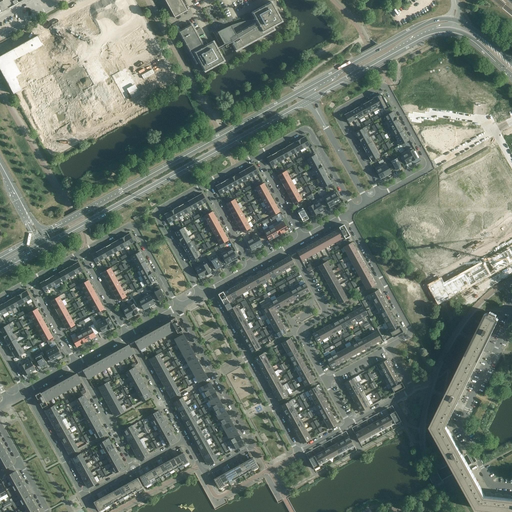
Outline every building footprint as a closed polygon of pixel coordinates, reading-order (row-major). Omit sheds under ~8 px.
[(0,0),(0,13),(6,10),(6,11),(9,9),(9,8),(15,5),(15,6),(19,3),(16,0),(0,0)] [(164,0),(175,18),(188,11),(181,0),(164,0)] [(220,46),(222,49),(226,57),(274,30),(273,27),(282,22),(272,2),(252,13),(256,19),(253,20),(245,21),(238,23),(231,26),(226,28),(226,27),(225,27),(224,27),(223,27),(223,28),(223,29),(218,32),(224,44),(222,45),(220,46)] [(39,36),(0,54),(0,67),(13,94),(29,86),(40,109),(36,111),(46,133),(78,118),(79,120),(94,112),(96,116),(141,95),(127,67),(117,72),(109,56),(111,55),(91,13),(63,27),(65,30),(42,41),(39,36)] [(200,62),(205,71),(224,61),(219,51),(217,48),(214,41),(213,41),(213,42),(207,45),(205,42),(203,44),(192,25),(179,32),(196,64),(200,62)] [(121,59),(120,49),(111,49),(111,59),(121,59)] [(168,79),(163,69),(151,75),(156,85),(168,79)] [(380,101),(382,105),(383,107),(384,110),(389,108),(386,102),(383,98),(383,97),(382,96),(381,95),(380,95),(379,96),(377,97),(379,99),(380,101)] [(375,103),(377,108),(378,110),(383,107),(382,105),(380,101),(379,99),(377,97),(373,99),(375,103)] [(368,102),(373,110),(373,111),(373,112),(374,112),(378,110),(377,108),(375,103),(373,99),(368,102)] [(363,104),(368,113),(368,114),(373,111),(373,110),(368,102),(363,104)] [(358,107),(363,115),(364,116),(368,114),(368,113),(363,104),(358,107)] [(354,110),(358,118),(359,120),(364,117),(364,116),(363,115),(358,107),(354,110)] [(354,110),(349,112),(349,113),(354,121),(358,118),(354,110)] [(349,113),(349,112),(344,115),(349,123),(354,121),(349,113)] [(394,114),(392,112),(391,112),(384,116),(387,121),(395,117),(394,114)] [(395,117),(387,121),(385,122),(387,127),(389,126),(398,121),(395,117)] [(398,121),(389,126),(387,127),(390,132),(392,131),(400,126),(398,121)] [(358,137),(366,133),(368,132),(369,131),(366,126),(363,128),(355,132),(358,137)] [(400,126),(392,131),(390,132),(393,137),(394,136),(395,135),(403,131),(400,126)] [(403,131),(395,135),(394,136),(396,141),(397,140),(405,136),(403,131)] [(368,132),(366,133),(358,137),(360,142),(369,138),(371,136),(368,132)] [(371,136),(369,138),(360,142),(363,147),(371,142),(373,141),(371,137),(371,136)] [(405,136),(397,140),(396,141),(395,141),(398,146),(400,145),(408,141),(405,136)] [(310,145),(305,137),(300,139),(305,148),(310,145)] [(305,148),(300,139),(295,142),(300,150),(305,148)] [(373,141),(371,142),(363,147),(366,152),(374,147),(376,146),(373,141)] [(300,150),(295,142),(291,145),(295,153),(300,150)] [(295,153),(291,145),(286,147),(286,148),(290,155),(295,153)] [(376,146),(374,147),(366,152),(368,156),(376,152),(379,151),(376,146)] [(281,150),(286,158),(290,155),(286,148),(286,147),(281,150)] [(414,152),(413,150),(411,147),(406,150),(407,153),(412,161),(415,160),(417,158),(414,152)] [(281,150),(276,152),(277,153),(281,161),(286,158),(281,150)] [(400,153),(402,156),(406,164),(412,161),(407,153),(406,150),(400,153)] [(379,151),(376,152),(368,156),(371,161),(379,157),(381,156),(379,151)] [(276,163),(281,161),(277,153),(276,152),(272,155),(272,156),(276,163)] [(272,156),(272,155),(267,158),(271,166),(276,163),(272,156)] [(309,164),(318,160),(315,155),(307,159),(309,164)] [(394,166),(396,170),(402,167),(400,165),(402,163),(399,157),(397,158),(391,161),(394,166)] [(320,164),(318,160),(309,164),(312,169),(320,164)] [(379,165),(381,167),(386,176),(387,175),(391,173),(389,169),(386,164),(385,162),(384,162),(379,165)] [(315,174),(323,169),(320,164),(312,169),(315,174)] [(258,173),(254,165),(249,168),(253,176),(258,173)] [(374,168),(375,170),(377,173),(380,179),(386,176),(381,167),(379,165),(374,168)] [(253,176),(249,168),(244,170),(249,179),(253,176)] [(326,174),(323,169),(315,174),(317,178),(325,174),(326,174)] [(249,179),(244,170),(239,173),(244,181),(249,179)] [(280,180),(289,176),(286,171),(278,175),(280,180)] [(244,181),(239,173),(234,176),(239,184),(244,181)] [(328,178),(326,174),(325,174),(317,178),(320,183),(328,179),(328,178)] [(239,184),(234,176),(230,178),(234,186),(239,184)] [(283,185),(291,180),(289,176),(280,180),(283,185)] [(234,186),(230,178),(225,181),(230,189),(234,186)] [(331,183),(328,178),(328,179),(320,183),(323,188),(325,187),(331,183)] [(294,185),(291,180),(283,185),(286,190),(294,185)] [(221,184),(225,192),(230,189),(225,181),(220,183),(221,184)] [(221,184),(220,183),(215,186),(220,194),(225,192),(221,184)] [(266,188),(264,183),(255,187),(258,193),(266,188)] [(297,190),(294,185),(286,190),(288,194),(297,190)] [(269,193),(266,188),(258,193),(261,197),(269,193)] [(299,194),(297,190),(288,194),(291,199),(299,194)] [(329,194),(330,196),(335,204),(340,201),(336,194),(335,192),(334,191),(329,194)] [(207,202),(202,193),(197,196),(202,204),(207,202)] [(272,197),(269,193),(261,197),(263,202),(272,197)] [(323,197),(324,199),(325,200),(329,207),(335,204),(330,196),(329,194),(329,193),(328,193),(323,196),(323,197)] [(302,199),(299,194),(291,199),(294,204),(296,203),(297,202),(300,200),(302,199)] [(202,204),(197,196),(193,199),(197,207),(202,204)] [(274,202),(272,197),(263,202),(264,203),(266,206),(266,207),(274,202)] [(197,207),(193,199),(188,201),(192,210),(197,207)] [(237,204),(235,199),(226,204),(229,209),(237,204)] [(320,203),(319,201),(318,200),(318,199),(312,202),(312,203),(313,203),(313,205),(318,213),(324,210),(323,209),(320,203)] [(192,210),(188,201),(183,204),(183,205),(188,212),(192,210)] [(277,207),(274,202),(266,207),(269,211),(277,207)] [(307,206),(308,208),(312,216),(313,216),(316,215),(318,213),(313,205),(313,203),(312,203),(307,206)] [(178,207),(179,207),(183,215),(188,212),(183,205),(183,204),(178,207)] [(240,209),(237,204),(229,209),(232,213),(240,209)] [(179,207),(178,207),(174,209),(178,218),(183,215),(179,207)] [(280,212),(277,207),(269,211),(271,216),(280,212)] [(307,216),(306,215),(304,211),(304,210),(303,208),(297,211),(298,214),(300,216),(301,218),(301,219),(303,222),(309,219),(307,216)] [(178,218),(174,209),(169,212),(174,220),(178,218)] [(243,213),(240,209),(232,213),(234,218),(243,213)] [(215,216),(212,211),(204,216),(207,221),(215,216)] [(174,220),(169,212),(164,215),(169,223),(174,220)] [(237,223),(245,218),(243,213),(234,218),(237,223)] [(218,221),(215,216),(207,221),(209,226),(218,221)] [(248,223),(245,218),(237,223),(240,227),(248,223)] [(278,225),(279,224),(283,233),(288,230),(287,229),(284,222),(283,220),(282,220),(278,222),(277,222),(278,225)] [(220,226),(218,221),(209,226),(212,230),(220,226)] [(248,223),(240,227),(242,232),(251,228),(248,223)] [(283,233),(279,224),(278,225),(274,227),(279,235),(283,233)] [(339,227),(339,229),(340,230),(342,233),(344,232),(346,230),(347,230),(345,228),(344,225),(344,224),(339,227)] [(215,235),(223,231),(220,226),(212,230),(215,235)] [(184,228),(183,227),(175,232),(178,237),(186,232),(184,228)] [(263,230),(264,232),(265,234),(269,241),(274,238),(269,230),(268,227),(268,228),(263,230)] [(279,235),(274,227),(269,230),(274,238),(279,235)] [(340,230),(339,229),(335,231),(339,240),(344,237),(343,236),(342,233),(340,230)] [(344,237),(345,239),(350,236),(349,235),(348,233),(347,230),(346,230),(344,232),(342,233),(343,236),(344,237)] [(225,235),(223,231),(215,235),(217,240),(225,235)] [(339,240),(335,231),(330,234),(335,243),(335,242),(339,240)] [(186,233),(186,232),(178,237),(180,242),(189,237),(188,236),(186,233)] [(252,238),(257,247),(263,244),(259,238),(257,235),(256,233),(251,236),(252,238)] [(125,236),(129,245),(134,242),(129,234),(125,236)] [(335,243),(330,234),(325,236),(330,245),(335,243)] [(222,244),(228,240),(225,235),(217,240),(220,245),(222,244)] [(120,239),(124,247),(129,245),(125,236),(120,239)] [(330,245),(325,236),(320,239),(325,248),(330,245)] [(191,242),(189,237),(180,242),(183,246),(191,242)] [(257,247),(252,238),(246,241),(249,247),(251,250),(257,247)] [(115,242),(120,250),(124,247),(120,239),(115,242)] [(325,248),(320,239),(316,242),(321,250),(325,248)] [(111,245),(115,253),(120,250),(115,242),(110,244),(111,245)] [(194,247),(191,242),(183,246),(186,251),(194,247)] [(321,250),(316,242),(311,244),(316,253),(321,250)] [(354,247),(352,242),(348,244),(346,246),(343,247),(343,248),(345,252),(346,252),(354,247)] [(106,247),(110,255),(115,253),(111,245),(110,244),(106,247)] [(316,253),(311,244),(306,247),(311,256),(311,255),(316,253)] [(101,249),(105,258),(110,255),(106,247),(101,249)] [(188,256),(196,251),(194,247),(186,251),(188,256)] [(311,256),(306,247),(302,249),(306,258),(307,258),(311,256)] [(357,252),(354,247),(346,252),(348,256),(357,252)] [(496,270),(511,261),(511,247),(490,259),(496,270)] [(226,251),(227,252),(232,261),(237,258),(234,252),(232,249),(232,248),(226,251)] [(96,252),(101,260),(105,258),(101,249),(96,252)] [(306,258),(302,249),(297,252),(302,261),(306,258)] [(232,261),(227,252),(226,251),(226,250),(220,253),(221,255),(223,259),(226,264),(232,261)] [(196,258),(199,256),(196,251),(188,256),(191,261),(196,258)] [(91,255),(96,263),(101,260),(96,252),(91,255)] [(139,252),(131,256),(134,261),(142,257),(139,252)] [(359,256),(357,252),(348,256),(351,261),(359,256)] [(295,265),(290,256),(285,259),(290,267),(295,265)] [(362,261),(359,256),(351,261),(353,266),(362,261)] [(136,266),(137,266),(145,261),(142,257),(134,261),(136,266)] [(222,267),(220,265),(217,258),(211,261),(214,266),(216,270),(222,267)] [(290,267),(285,259),(280,261),(285,270),(290,267)] [(137,266),(139,271),(147,266),(145,261),(137,266)] [(208,274),(211,273),(209,268),(206,264),(205,261),(199,264),(201,267),(206,276),(208,274)] [(285,270),(280,261),(276,264),(281,272),(285,270)] [(321,271),(329,266),(327,261),(318,266),(321,271)] [(364,266),(362,261),(353,266),(356,270),(364,266)] [(73,265),(78,273),(83,270),(78,262),(73,265)] [(459,276),(466,288),(489,275),(483,263),(459,276)] [(198,274),(200,279),(206,276),(201,267),(199,264),(194,267),(195,270),(197,274),(198,274)] [(271,266),(276,275),(280,273),(281,272),(276,264),(271,266)] [(68,267),(69,268),(73,276),(78,273),(73,265),(68,267)] [(142,275),(150,271),(147,266),(139,271),(142,275)] [(276,275),(271,266),(266,269),(271,278),(276,275)] [(323,276),(332,271),(329,266),(321,271),(323,276)] [(367,270),(364,266),(356,270),(358,275),(367,270)] [(64,270),(68,278),(73,276),(69,268),(68,267),(64,270)] [(102,272),(105,277),(113,273),(110,268),(102,272)] [(271,278),(266,269),(261,272),(266,280),(271,278)] [(59,273),(64,281),(68,278),(64,270),(59,273)] [(370,275),(367,270),(358,275),(361,280),(370,275)] [(142,275),(144,280),(153,276),(150,271),(142,275)] [(326,280),(335,276),(332,271),(323,276),(326,280)] [(266,280),(261,272),(257,274),(262,283),(266,280)] [(54,275),(59,284),(64,281),(59,273),(54,275)] [(105,277),(108,282),(116,277),(113,273),(105,277)] [(262,283),(257,274),(252,277),(257,286),(262,283)] [(50,278),(54,286),(59,284),(54,275),(50,278)] [(372,280),(370,275),(361,280),(364,285),(372,280)] [(144,280),(147,285),(155,280),(153,276),(144,280)] [(337,280),(335,276),(326,280),(329,285),(337,280)] [(439,302),(450,297),(466,288),(459,276),(443,285),(440,280),(430,286),(439,302)] [(108,282),(110,287),(118,282),(116,277),(108,282)] [(257,286),(252,277),(247,279),(252,288),(257,286)] [(45,280),(45,281),(49,289),(54,286),(50,278),(45,280)] [(252,288),(247,279),(242,282),(247,291),(252,288)] [(44,291),(44,292),(49,289),(45,281),(45,280),(40,283),(44,291)] [(80,285),(83,290),(91,285),(88,280),(80,285)] [(340,285),(337,280),(329,285),(331,290),(340,285)] [(375,285),(372,280),(364,285),(366,289),(375,285)] [(110,287),(113,291),(121,287),(118,282),(110,287)] [(247,291),(242,282),(238,285),(243,293),(247,291)] [(310,291),(305,283),(304,283),(300,285),(305,294),(309,292),(310,291)] [(83,290),(85,294),(93,290),(91,285),(83,290)] [(158,299),(159,301),(165,298),(160,289),(158,285),(152,289),(154,292),(158,299)] [(243,293),(238,285),(233,287),(238,296),(243,293)] [(305,294),(300,285),(295,288),(300,297),(305,294)] [(334,295),(343,290),(340,285),(331,290),(334,295)] [(113,291),(115,296),(124,292),(121,287),(113,291)] [(238,296),(233,287),(228,290),(233,299),(238,296)] [(300,297),(295,288),(290,291),(295,299),(300,297)] [(22,293),(26,301),(31,299),(31,298),(27,290),(22,293)] [(88,299),(96,294),(93,290),(85,294),(88,299)] [(233,299),(228,290),(223,292),(225,295),(226,297),(228,300),(228,301),(233,299)] [(345,295),(343,290),(334,295),(336,300),(345,295)] [(372,299),(380,294),(378,290),(369,295),(372,299)] [(295,299),(290,291),(286,293),(290,302),(295,299)] [(115,296),(118,301),(121,300),(123,298),(126,297),(124,292),(115,296)] [(17,296),(22,304),(26,301),(22,293),(17,296)] [(290,302),(286,293),(281,296),(286,305),(290,302)] [(88,299),(90,304),(99,299),(96,294),(88,299)] [(383,299),(380,294),(372,299),(374,304),(383,299)] [(155,304),(150,295),(144,298),(149,307),(155,304)] [(348,299),(345,295),(336,300),(339,304),(348,299)] [(12,298),(17,307),(22,304),(17,296),(12,298)] [(51,301),(54,306),(62,301),(59,296),(51,301)] [(286,305),(281,296),(276,299),(281,307),(286,305)] [(259,303),(261,307),(271,301),(270,298),(269,297),(265,300),(259,303)] [(8,302),(12,309),(17,307),(12,298),(8,301),(8,302)] [(149,307),(144,298),(139,301),(140,304),(144,310),(149,307)] [(90,304),(93,308),(101,304),(99,299),(90,304)] [(281,307),(276,299),(271,301),(273,304),(274,306),(275,309),(276,310),(279,308),(281,307)] [(377,309),(386,304),(383,299),(374,304),(377,309)] [(3,304),(7,312),(12,309),(8,302),(8,301),(3,304)] [(54,306),(56,310),(64,306),(62,301),(54,306)] [(270,312),(274,309),(275,309),(274,306),(273,304),(271,301),(261,307),(262,309),(260,311),(263,316),(265,314),(270,312)] [(135,314),(138,313),(135,308),(135,307),(133,304),(133,303),(132,302),(127,305),(126,305),(127,306),(128,307),(130,311),(133,316),(135,314)] [(93,308),(96,313),(98,312),(100,311),(104,309),(101,304),(93,308)] [(388,309),(386,304),(377,309),(380,314),(388,309)] [(236,306),(234,306),(232,308),(228,310),(231,314),(240,310),(237,305),(236,306)] [(56,310),(59,315),(67,310),(64,306),(56,310)] [(122,309),(122,310),(124,313),(125,314),(127,319),(133,316),(130,311),(128,307),(127,306),(122,309)] [(368,315),(363,306),(358,309),(363,318),(368,315)] [(28,313),(31,318),(39,313),(37,308),(28,313)] [(268,319),(277,314),(274,309),(270,312),(265,314),(268,319)] [(353,312),(357,321),(362,318),(363,318),(358,309),(353,312)] [(391,314),(388,309),(380,314),(382,318),(391,314)] [(59,315),(61,320),(70,315),(67,310),(59,315)] [(242,314),(240,310),(231,314),(234,319),(242,314)] [(352,323),(357,321),(353,312),(348,315),(352,323)] [(482,324),(475,339),(485,344),(489,336),(490,333),(491,331),(497,319),(498,318),(498,317),(497,318),(496,317),(489,314),(488,313),(488,312),(487,313),(487,314),(482,324)] [(31,318),(34,323),(42,318),(39,313),(31,318)] [(245,319),(242,314),(234,319),(236,324),(245,319)] [(279,319),(277,314),(268,319),(270,324),(279,319)] [(394,318),(391,314),(382,318),(385,323),(394,318)] [(61,320),(64,325),(72,320),(70,315),(61,320)] [(352,323),(348,315),(343,317),(347,326),(352,323)] [(347,326),(343,317),(337,320),(342,329),(347,326)] [(34,323),(36,327),(45,323),(42,318),(34,323)] [(105,325),(108,330),(110,328),(113,327),(109,320),(108,318),(105,319),(103,321),(105,325)] [(388,328),(396,323),(394,318),(385,323),(388,328)] [(248,324),(245,319),(236,324),(239,329),(248,324)] [(273,328),(282,324),(279,319),(270,324),(273,328)] [(64,325),(67,329),(75,325),(72,320),(64,325)] [(342,329),(337,320),(332,323),(337,332),(342,329)] [(101,331),(102,333),(108,330),(105,325),(103,321),(97,324),(100,328),(101,331)] [(175,330),(174,327),(172,324),(171,322),(167,324),(172,333),(176,330),(175,330)] [(36,327),(39,332),(47,328),(45,323),(36,327)] [(337,332),(332,323),(327,326),(332,334),(337,332)] [(390,333),(399,328),(396,323),(388,328),(390,333)] [(0,330),(2,334),(10,329),(11,330),(12,329),(9,324),(8,324),(0,328),(0,330)] [(167,335),(172,333),(167,324),(162,326),(167,335)] [(179,326),(178,324),(176,325),(174,327),(175,330),(176,330),(177,333),(181,331),(182,330),(180,326),(179,326)] [(250,329),(248,324),(239,329),(241,333),(250,329)] [(276,333),(284,328),(282,324),(273,328),(276,333)] [(85,329),(86,331),(91,339),(96,336),(95,335),(91,328),(90,326),(85,329)] [(167,335),(162,326),(158,329),(163,338),(167,335)] [(332,334),(327,326),(322,328),(327,337),(332,334)] [(403,332),(400,327),(399,328),(390,333),(393,337),(393,338),(403,332)] [(39,332),(42,337),(50,332),(47,328),(39,332)] [(80,331),(82,333),(86,342),(91,339),(86,331),(85,329),(85,328),(80,331)] [(287,333),(284,328),(276,333),(278,338),(282,336),(287,333)] [(327,337),(322,328),(317,331),(322,340),(327,337)] [(5,339),(13,334),(11,330),(10,329),(2,334),(5,339)] [(163,338),(158,329),(153,331),(158,340),(163,338)] [(251,331),(250,329),(241,333),(244,338),(253,333),(251,331)] [(77,336),(81,344),(86,342),(82,333),(80,331),(76,334),(75,334),(77,336)] [(154,342),(158,340),(153,331),(149,334),(154,342)] [(322,340),(317,331),(312,334),(317,343),(322,340)] [(381,340),(377,331),(371,334),(376,343),(381,340)] [(42,337),(44,342),(47,341),(49,339),(53,337),(50,332),(42,337)] [(13,334),(5,339),(7,343),(16,339),(18,338),(15,333),(13,334)] [(255,338),(253,333),(244,338),(247,343),(255,338)] [(154,342),(149,334),(144,336),(149,345),(154,342)] [(177,344),(186,339),(183,334),(179,337),(175,339),(174,339),(177,344)] [(376,343),(371,334),(366,337),(371,346),(376,343)] [(75,344),(76,347),(81,344),(77,336),(72,339),(75,344)] [(149,345),(144,336),(140,339),(145,347),(149,345)] [(371,346),(366,337),(361,340),(366,348),(371,346)] [(258,343),(255,338),(247,343),(249,348),(258,343)] [(284,348),(293,343),(290,339),(290,338),(281,343),(284,348)] [(7,343),(10,348),(18,344),(18,343),(16,339),(7,343)] [(145,347),(140,339),(135,341),(140,350),(145,347)] [(188,344),(186,339),(177,344),(179,349),(188,344)] [(483,348),(485,344),(475,339),(473,343),(483,348)] [(366,348),(361,340),(356,342),(361,351),(366,348)] [(361,351),(356,342),(351,345),(356,354),(361,351)] [(13,353),(21,348),(22,348),(19,343),(18,343),(18,344),(10,348),(13,353)] [(261,348),(258,343),(249,348),(252,353),(261,348)] [(286,353),(295,348),(293,343),(284,348),(286,353)] [(459,397),(483,348),(473,343),(447,395),(446,397),(445,399),(445,400),(442,404),(453,409),(454,410),(456,406),(457,406),(458,405),(459,402),(458,402),(460,397),(459,397)] [(182,354),(191,349),(188,344),(179,349),(182,354)] [(51,348),(51,349),(56,358),(62,355),(57,346),(56,345),(55,345),(51,348)] [(133,354),(128,345),(124,348),(129,356),(133,354)] [(356,354),(351,345),(346,348),(351,357),(356,354)] [(21,348),(13,353),(15,358),(23,353),(26,352),(23,347),(22,348),(21,348)] [(51,361),(56,358),(51,349),(51,348),(50,347),(45,350),(46,352),(50,360),(51,361)] [(129,356),(124,348),(119,350),(124,359),(129,356)] [(289,357),(298,353),(295,348),(286,353),(289,357)] [(351,357),(346,348),(341,351),(346,359),(351,357)] [(185,358),(193,354),(191,349),(182,354),(185,358)] [(124,359),(119,350),(115,353),(120,361),(124,359)] [(346,359),(341,351),(336,353),(341,362),(346,359)] [(39,364),(40,367),(46,364),(43,359),(42,356),(40,353),(34,356),(36,359),(38,362),(38,363),(39,364)] [(120,361),(115,353),(110,355),(115,364),(120,361)] [(255,358),(257,362),(266,358),(264,353),(255,358)] [(292,362),(301,357),(298,353),(289,357),(292,362)] [(341,362),(336,353),(331,356),(336,365),(341,362)] [(161,359),(159,354),(156,356),(150,359),(153,364),(159,361),(161,359)] [(187,363),(196,358),(193,354),(185,358),(187,363)] [(115,364),(110,355),(106,358),(111,366),(115,364)] [(336,365),(331,356),(326,359),(331,368),(336,365)] [(294,367),(303,362),(301,357),(292,362),(294,367)] [(111,366),(106,358),(101,360),(106,369),(111,366)] [(190,368),(199,363),(196,358),(187,363),(190,368)] [(269,362),(266,358),(257,362),(260,367),(269,362)] [(161,365),(164,364),(161,359),(159,361),(153,364),(155,369),(161,365)] [(378,364),(381,369),(390,364),(387,359),(378,364)] [(25,364),(30,373),(36,370),(31,362),(31,360),(25,364)] [(106,369),(101,360),(97,362),(102,371),(106,369)] [(102,371),(97,362),(93,365),(97,374),(102,371)] [(272,367),(269,362),(260,367),(263,372),(272,367)] [(306,367),(303,362),(294,367),(297,372),(306,367)] [(193,373),(201,368),(199,363),(190,368),(193,373)] [(24,374),(25,376),(27,374),(30,373),(25,364),(22,365),(19,367),(24,374)] [(164,370),(167,369),(164,364),(161,365),(155,369),(158,373),(164,370)] [(390,364),(381,369),(384,374),(392,369),(390,364)] [(97,374),(93,365),(88,367),(93,376),(97,374)] [(93,376),(88,367),(83,370),(88,379),(93,376)] [(137,372),(135,367),(128,371),(126,372),(129,377),(131,376),(137,372)] [(274,372),(272,367),(263,372),(265,377),(274,372)] [(308,372),(306,367),(297,372),(300,377),(308,372)] [(195,377),(204,373),(201,368),(193,373),(195,377)] [(166,375),(169,373),(167,369),(164,370),(158,373),(160,378),(166,375)] [(392,369),(384,374),(386,379),(395,374),(392,369)] [(133,381),(140,377),(137,372),(131,376),(129,377),(131,382),(133,381)] [(277,377),(274,372),(265,377),(268,382),(277,377)] [(302,381),(311,376),(308,372),(300,377),(302,381)] [(169,379),(172,378),(169,373),(166,375),(160,378),(163,383),(169,379)] [(198,382),(207,377),(204,373),(195,377),(198,382)] [(81,383),(77,374),(72,376),(77,385),(81,383)] [(395,374),(386,379),(389,384),(398,379),(395,374)] [(77,385),(72,376),(67,379),(72,388),(77,385)] [(314,381),(311,376),(302,381),(305,386),(314,381)] [(136,385),(143,382),(140,377),(133,381),(131,382),(134,387),(136,385)] [(271,386),(279,381),(277,377),(268,382),(271,386)] [(172,384),(174,383),(172,378),(169,379),(163,383),(166,387),(172,384)] [(347,388),(355,383),(353,378),(344,383),(347,388)] [(72,388),(67,379),(63,381),(68,390),(72,388)] [(391,388),(400,383),(398,379),(389,384),(391,388)] [(68,390),(63,381),(58,384),(63,393),(68,390)] [(282,386),(279,381),(271,386),(273,391),(282,386)] [(111,387),(108,382),(105,384),(99,387),(102,392),(108,389),(111,387)] [(139,390),(145,387),(143,382),(136,385),(134,387),(136,391),(139,390)] [(404,387),(402,382),(400,383),(391,388),(394,393),(404,387)] [(174,389),(177,387),(174,383),(172,384),(166,387),(168,392),(174,389)] [(212,388),(209,383),(201,387),(203,392),(212,388)] [(358,388),(356,383),(355,383),(347,388),(349,393),(358,388)] [(63,393),(58,384),(54,386),(59,395),(63,393)] [(59,395),(54,386),(50,389),(54,397),(59,395)] [(276,396),(285,391),(282,386),(273,391),(276,396)] [(310,396),(319,391),(317,386),(316,386),(308,391),(310,396)] [(110,394),(113,392),(111,387),(108,389),(102,392),(104,397),(110,394)] [(141,395),(148,391),(145,387),(139,390),(136,391),(139,396),(141,395)] [(180,392),(177,387),(174,389),(168,392),(171,397),(177,394),(180,392)] [(206,397),(215,392),(212,388),(203,392),(206,397)] [(352,398),(361,393),(358,388),(349,393),(352,398)] [(54,397),(50,389),(45,391),(50,400),(54,397)] [(50,400),(45,391),(41,394),(42,396),(43,399),(45,402),(50,400)] [(150,396),(148,391),(141,395),(139,396),(142,401),(144,400),(148,398),(149,397),(150,396)] [(287,396),(285,391),(276,396),(279,401),(287,396)] [(313,401),(322,396),(319,391),(310,396),(313,401)] [(42,396),(41,394),(40,392),(35,395),(38,399),(39,399),(40,401),(41,400),(43,399),(42,396)] [(113,398),(116,397),(113,392),(110,394),(104,397),(107,401),(113,398)] [(209,402),(217,397),(215,392),(206,397),(209,402)] [(355,402),(363,397),(361,393),(352,398),(355,402)] [(87,400),(84,396),(77,399),(75,400),(78,405),(80,404),(87,400)] [(313,401),(315,405),(316,405),(324,400),(322,396),(313,401)] [(115,403),(118,401),(116,397),(113,398),(107,401),(110,406),(115,403)] [(185,402),(183,397),(180,399),(174,402),(177,407),(183,404),(185,402)] [(211,407),(220,402),(217,397),(209,402),(211,407)] [(357,407),(366,402),(363,397),(355,402),(357,407)] [(80,404),(78,405),(75,407),(78,411),(80,410),(83,409),(89,405),(87,400),(80,404)] [(324,400),(316,405),(318,410),(327,405),(324,400)] [(118,408),(121,406),(118,401),(115,403),(110,406),(112,411),(118,408)] [(290,401),(281,405),(284,410),(293,405),(290,401)] [(185,409),(188,407),(185,402),(183,404),(177,407),(179,412),(185,409)] [(214,411),(223,406),(220,402),(211,407),(214,411)] [(360,412),(369,407),(366,402),(357,407),(360,412)] [(446,427),(445,426),(453,409),(442,404),(433,424),(433,425),(434,426),(432,427),(443,446),(450,459),(450,458),(451,461),(452,463),(462,457),(465,456),(464,454),(463,453),(462,453),(459,449),(458,449),(446,427)] [(85,414),(92,410),(89,405),(83,409),(80,410),(83,415),(85,414)] [(287,415),(295,410),(293,405),(284,410),(287,415)] [(327,405),(318,410),(321,415),(330,410),(327,405)] [(57,411),(54,406),(53,406),(51,407),(46,410),(45,410),(48,415),(54,412),(57,411)] [(121,407),(121,406),(118,408),(112,411),(115,416),(117,415),(118,414),(121,413),(124,411),(121,407)] [(190,406),(188,407),(185,409),(179,412),(182,417),(188,413),(191,412),(193,411),(190,406)] [(217,416),(225,411),(223,406),(214,411),(217,416)] [(88,418),(94,415),(92,410),(85,414),(83,415),(86,419),(88,418)] [(298,415),(295,410),(287,415),(289,420),(298,415)] [(323,420),(332,415),(330,410),(321,415),(323,420)] [(57,417),(60,415),(57,411),(54,412),(48,415),(51,420),(57,417)] [(161,416),(159,411),(157,412),(156,412),(152,414),(150,416),(152,421),(155,419),(161,416)] [(219,421),(228,416),(225,411),(217,416),(219,421)] [(391,413),(390,414),(394,423),(395,424),(400,421),(395,411),(391,413)] [(190,418),(193,417),(191,412),(188,413),(182,417),(184,421),(190,418)] [(393,423),(394,423),(390,414),(389,414),(385,417),(389,425),(393,423)] [(59,422),(62,420),(60,415),(57,417),(51,420),(53,425),(59,422)] [(90,423),(97,419),(94,415),(88,418),(86,419),(88,424),(90,423)] [(292,425),(301,420),(298,415),(289,420),(292,425)] [(326,424),(335,419),(332,415),(323,420),(326,424)] [(157,424),(164,420),(161,416),(155,419),(152,421),(155,425),(157,424)] [(222,426),(231,421),(228,416),(219,421),(222,426)] [(193,423),(196,421),(193,417),(190,418),(184,421),(187,426),(193,423)] [(385,417),(381,419),(380,419),(385,428),(389,425),(385,417)] [(93,428),(100,424),(97,419),(90,423),(88,424),(91,429),(93,428)] [(329,429),(337,424),(338,424),(335,419),(326,424),(329,429)] [(385,428),(380,419),(379,420),(375,422),(380,431),(385,428)] [(62,426),(65,425),(62,420),(59,422),(53,425),(56,430),(62,426)] [(160,429),(166,425),(164,420),(157,424),(155,425),(158,430),(160,429)] [(295,429),(303,425),(301,420),(292,425),(295,429)] [(196,428),(198,426),(196,421),(193,423),(187,426),(190,431),(196,428)] [(224,430),(233,425),(231,421),(222,426),(224,430)] [(375,422),(371,424),(370,425),(375,434),(380,431),(375,422)] [(96,432),(102,429),(100,424),(93,428),(91,429),(93,434),(96,432)] [(134,424),(132,426),(129,427),(126,429),(125,429),(123,430),(126,435),(132,432),(135,430),(135,431),(137,429),(134,424)] [(64,431),(67,429),(65,425),(62,426),(56,430),(59,434),(64,431)] [(162,434),(169,430),(166,425),(160,429),(158,430),(160,435),(162,434)] [(227,435),(236,430),(233,425),(224,430),(227,435)] [(306,429),(303,425),(295,429),(297,434),(306,429)] [(375,434),(370,425),(369,425),(365,428),(370,436),(375,434)] [(198,432),(201,431),(198,426),(196,428),(190,431),(192,436),(198,432)] [(70,428),(67,429),(64,431),(59,434),(61,439),(67,436),(70,434),(72,433),(70,428)] [(365,428),(361,430),(360,430),(365,439),(370,436),(365,428)] [(105,434),(102,429),(96,432),(93,434),(96,439),(98,437),(105,434)] [(137,429),(135,431),(135,430),(132,432),(126,435),(128,440),(134,437),(137,435),(139,434),(137,429)] [(300,439),(309,434),(306,429),(297,434),(300,439)] [(165,438),(172,435),(169,430),(162,434),(160,435),(163,439),(165,438)] [(230,440),(238,435),(236,430),(227,435),(230,440)] [(365,439),(360,430),(359,431),(354,433),(359,442),(365,439)] [(201,437),(204,436),(201,431),(198,432),(192,436),(195,440),(201,437)] [(70,441),(73,439),(70,434),(67,436),(61,439),(64,444),(70,441)] [(302,444),(311,439),(309,434),(300,439),(302,444)] [(137,442),(140,440),(137,435),(134,437),(128,440),(131,445),(137,442)] [(174,440),(172,435),(165,438),(163,439),(166,444),(168,443),(174,440)] [(232,444),(241,440),(238,435),(230,440),(232,444)] [(204,442),(206,440),(204,436),(201,437),(195,440),(198,445),(204,442)] [(349,436),(344,439),(348,448),(354,445),(349,436)] [(72,445),(75,444),(73,439),(70,441),(64,444),(67,449),(72,445)] [(110,444),(108,439),(101,442),(99,444),(102,449),(104,447),(110,444)] [(348,448),(344,439),(343,440),(339,442),(343,451),(348,448)] [(139,446),(142,445),(140,440),(137,442),(131,445),(134,450),(139,446)] [(206,447),(209,445),(206,440),(204,442),(198,445),(200,450),(206,447)] [(233,451),(235,449),(244,445),(241,440),(232,444),(230,446),(233,451)] [(339,442),(334,444),(334,445),(338,454),(343,451),(339,442)] [(78,449),(75,444),(72,445),(67,449),(69,453),(75,450),(78,449)] [(107,452),(113,449),(110,444),(104,447),(102,449),(104,453),(107,452)] [(142,451),(145,449),(142,445),(139,446),(134,450),(136,454),(142,451)] [(209,451),(212,450),(209,445),(206,447),(200,450),(203,455),(209,451)] [(338,454),(334,445),(333,445),(329,448),(333,456),(338,454)] [(145,449),(142,451),(136,454),(139,459),(145,456),(148,454),(150,453),(147,448),(145,449)] [(329,448),(324,450),(328,459),(333,456),(329,448)] [(109,457),(116,453),(113,449),(107,452),(104,453),(107,458),(109,457)] [(211,456),(214,455),(212,450),(209,451),(203,455),(205,459),(211,456)] [(328,459),(324,450),(323,451),(319,453),(323,462),(328,459)] [(186,457),(188,462),(189,462),(184,452),(139,477),(140,477),(145,474),(150,471),(155,469),(160,466),(164,463),(169,461),(174,458),(179,456),(184,453),(186,457)] [(112,462),(118,458),(116,453),(109,457),(107,458),(110,463),(112,462)] [(186,457),(184,453),(179,456),(181,460),(183,464),(188,462),(186,457)] [(314,456),(318,465),(323,462),(319,453),(314,455),(314,456)] [(84,459),(81,454),(78,455),(72,459),(75,464),(81,460),(84,459)] [(0,464),(3,463),(9,460),(6,455),(0,458),(0,464)] [(216,459),(214,455),(211,456),(205,459),(208,464),(214,461),(217,459),(216,459)] [(179,456),(175,458),(174,458),(176,463),(179,467),(183,464),(181,460),(179,456)] [(318,465),(314,456),(313,456),(308,459),(314,469),(319,466),(318,465)] [(214,479),(213,479),(214,479),(215,479),(220,476),(223,474),(224,474),(225,473),(229,471),(233,469),(234,468),(235,468),(238,466),(242,464),(243,463),(244,463),(248,461),(253,458),(255,462),(258,467),(259,467),(257,465),(254,459),(253,457),(214,478),(214,479)] [(455,468),(457,471),(467,466),(465,462),(463,458),(462,457),(452,463),(455,467),(455,468)] [(114,466),(121,463),(118,458),(112,462),(110,463),(112,467),(112,468),(114,466)] [(174,458),(173,459),(169,461),(172,465),(174,469),(174,470),(179,467),(176,463),(174,458)] [(255,462),(253,458),(248,461),(250,465),(252,468),(253,469),(258,467),(255,462)] [(83,465),(86,463),(84,459),(81,460),(75,464),(77,468),(83,465)] [(11,465),(9,460),(3,463),(0,464),(3,469),(5,468),(11,465)] [(169,461),(165,463),(164,463),(167,468),(169,472),(174,470),(174,469),(172,465),(169,461)] [(248,461),(244,463),(243,463),(246,468),(247,470),(247,471),(248,472),(253,469),(252,468),(250,465),(248,461)] [(90,462),(86,463),(83,465),(77,468),(80,473),(86,470),(89,468),(92,466),(90,462)] [(189,462),(188,462),(183,464),(182,462),(181,463),(178,465),(173,468),(168,470),(163,473),(159,475),(154,478),(149,481),(150,482),(150,483),(145,485),(143,481),(140,477),(139,477),(145,486),(151,483),(151,482),(150,481),(154,479),(182,463),(182,465),(183,465),(189,462)] [(114,466),(112,468),(112,467),(110,469),(113,474),(115,473),(117,471),(124,468),(121,463),(114,466)] [(164,463),(164,464),(160,466),(162,470),(164,475),(165,475),(169,472),(167,468),(164,463)] [(243,463),(242,464),(238,466),(241,470),(242,473),(243,473),(243,474),(243,475),(248,472),(247,471),(247,470),(246,468),(243,463)] [(160,466),(156,468),(155,469),(157,473),(160,477),(165,475),(164,475),(162,470),(160,466)] [(238,466),(235,468),(234,468),(236,473),(238,475),(238,476),(238,477),(239,477),(243,475),(243,474),(243,473),(242,473),(241,470),(238,466)] [(457,472),(459,476),(469,470),(469,469),(467,466),(457,471),(457,472)] [(258,467),(253,469),(252,468),(247,470),(242,473),(238,475),(233,478),(231,479),(228,481),(226,482),(223,483),(224,485),(219,488),(217,483),(215,479),(214,479),(213,479),(219,489),(220,488),(225,485),(224,484),(228,481),(233,479),(238,476),(243,473),(247,471),(251,469),(252,470),(258,467),(259,467),(258,467)] [(88,474),(91,473),(89,468),(86,470),(80,473),(83,478),(88,474)] [(234,468),(233,469),(229,471),(231,475),(233,478),(233,479),(234,480),(239,477),(238,477),(238,476),(238,475),(236,473),(234,468)] [(155,469),(154,469),(150,471),(153,476),(154,478),(155,480),(160,477),(157,473),(155,469)] [(471,472),(469,470),(459,476),(461,478),(461,479),(462,481),(463,483),(473,477),(472,475),(471,473),(471,472)] [(150,471),(146,473),(145,474),(148,478),(149,481),(150,482),(150,483),(155,480),(154,478),(153,476),(150,471)] [(229,471),(225,473),(224,474),(227,478),(228,481),(229,482),(231,485),(235,482),(234,480),(233,479),(233,478),(231,475),(229,471)] [(18,476),(15,472),(9,475),(6,476),(7,476),(9,481),(12,480),(18,476)] [(91,479),(94,478),(91,473),(88,474),(83,478),(85,482),(91,479)] [(145,474),(140,477),(143,481),(145,485),(150,483),(150,482),(149,481),(148,478),(145,474)] [(224,474),(223,474),(220,476),(222,481),(223,483),(224,485),(229,482),(228,481),(227,478),(224,474)] [(15,485),(21,481),(18,476),(12,480),(9,481),(12,486),(15,485)] [(222,481),(220,476),(215,479),(217,483),(219,488),(224,485),(223,483),(222,481)] [(138,477),(93,502),(99,511),(105,508),(104,507),(104,508),(99,511),(97,506),(94,502),(99,499),(104,497),(109,494),(114,492),(118,489),(123,486),(128,484),(133,481),(137,478),(142,487),(137,490),(136,488),(132,491),(127,493),(122,496),(117,498),(113,501),(113,502),(118,499),(136,489),(137,491),(143,488),(138,477)] [(511,498),(509,498),(509,500),(505,499),(505,498),(500,497),(500,499),(496,498),(496,497),(491,496),(491,498),(485,497),(485,495),(483,495),(482,493),(473,477),(463,483),(477,507),(479,508),(511,511),(511,498)] [(94,484),(97,483),(94,478),(91,479),(85,482),(88,487),(94,484)] [(137,478),(133,481),(135,485),(136,488),(137,490),(142,487),(140,483),(137,478)] [(17,489),(23,486),(21,481),(15,485),(12,486),(14,491),(17,489)] [(133,481),(132,482),(128,484),(130,488),(132,491),(132,492),(133,492),(137,490),(136,488),(135,485),(133,481)] [(128,484),(124,486),(123,486),(125,491),(127,493),(128,495),(133,492),(132,492),(132,491),(130,488),(128,484)] [(20,494),(26,491),(23,486),(17,489),(14,491),(17,495),(20,494)] [(123,486),(122,487),(118,489),(121,493),(122,496),(123,497),(123,498),(128,495),(127,493),(125,491),(123,486)] [(118,489),(114,491),(114,492),(116,496),(117,498),(118,499),(118,500),(123,498),(123,497),(122,496),(121,493),(118,489)] [(22,499),(28,495),(26,491),(20,494),(17,495),(20,500),(22,499)] [(114,492),(113,492),(109,494),(111,499),(113,501),(113,502),(114,503),(118,500),(118,499),(117,498),(116,496),(114,492)] [(109,494),(105,496),(104,497),(107,501),(108,504),(108,505),(109,505),(109,506),(109,505),(114,503),(113,502),(113,501),(111,499),(109,494)] [(20,506),(22,505),(25,503),(31,500),(28,495),(22,499),(20,500),(17,502),(20,506)] [(104,497),(103,497),(99,499),(102,504),(103,506),(104,507),(104,508),(105,508),(109,506),(109,505),(108,505),(108,504),(107,501),(104,497)] [(102,504),(99,499),(94,502),(97,506),(99,511),(104,508),(104,507),(103,506),(102,504)] [(28,508),(34,505),(31,500),(25,503),(22,505),(25,510),(28,508)]
